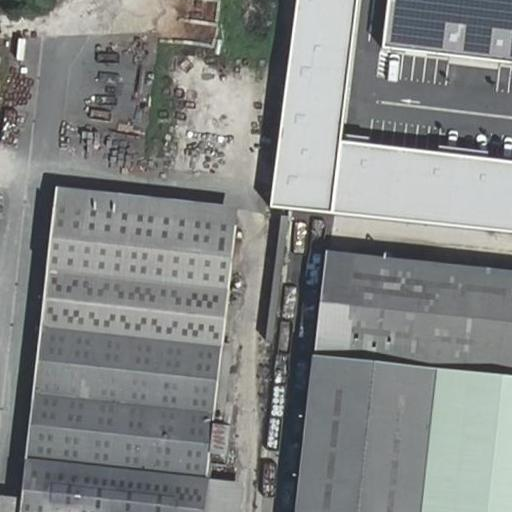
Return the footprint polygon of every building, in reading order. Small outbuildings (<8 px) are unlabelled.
[(356,0),(298,0),(275,205),(511,232),(511,160),(340,140),(356,0)] [(511,0),(389,0),(383,49),(511,64),(511,0)] [(29,458),(23,511),(202,511),(238,213),(61,192),(29,458)] [(511,271),(328,250),(296,511),(419,511),(438,372),(511,379),(511,271)] [(259,511),(263,486),(244,484),(241,511),(259,511)]
